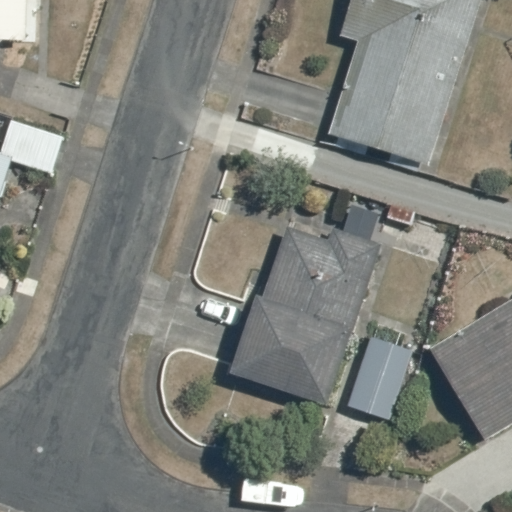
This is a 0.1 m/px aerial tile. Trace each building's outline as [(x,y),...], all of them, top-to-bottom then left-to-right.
[(0,0),(0,39),(29,41),(30,0),(0,0)] [(482,0),(358,0),(347,39),(366,45),(338,140),(433,169),(482,0)] [(0,205),(13,163),(55,176),(66,139),(14,123),(4,154),(0,153),(0,205)] [(381,251),(291,224),(243,382),(334,409),(381,251)] [(511,308),(437,353),(490,443),(511,430),(511,308)] [(414,351),(367,339),(349,411),(396,422),(414,351)]
